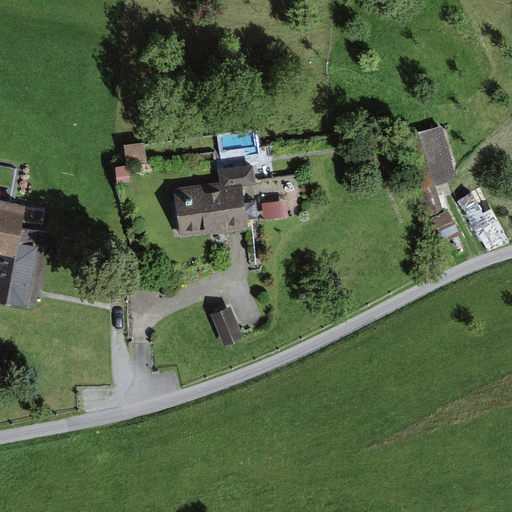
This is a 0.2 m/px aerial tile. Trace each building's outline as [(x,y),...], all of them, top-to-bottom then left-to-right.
[(260,126),(221,128),(223,160),(262,158),(260,126)] [(430,139),(439,182),(458,178),(450,136),(430,139)] [(153,159),(150,140),(131,144),(135,162),(153,159)] [(134,179),(132,165),(121,167),(123,180),(134,179)] [(179,194),(184,229),(261,220),(273,207),(272,197),(259,198),(257,181),(270,180),(268,166),(225,172),(227,188),(179,194)] [(0,198),(0,251),(6,253),(0,284),(0,295),(38,302),(50,238),(28,234),(33,205),(0,198)] [(245,329),(233,305),(219,311),(231,336),(245,329)]
